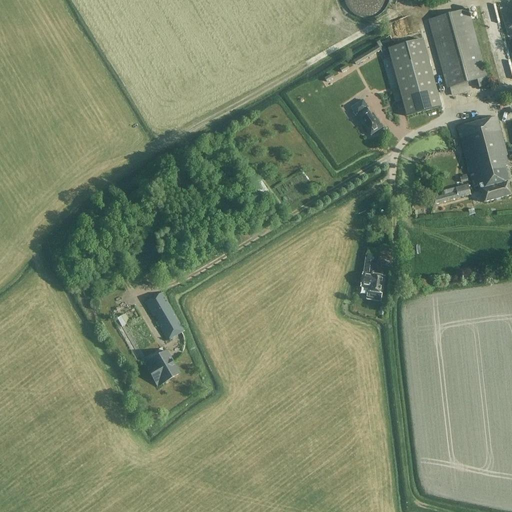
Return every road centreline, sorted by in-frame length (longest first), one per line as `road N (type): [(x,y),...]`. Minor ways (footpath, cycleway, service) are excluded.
road 1 (track): [(439,511),(410,496),(406,478),(390,309),(394,154)]
road 2 (unclassified): [(394,154),(402,140),(432,125),(511,106)]
